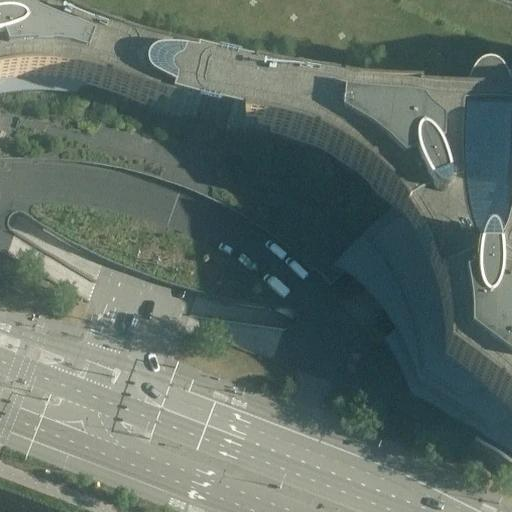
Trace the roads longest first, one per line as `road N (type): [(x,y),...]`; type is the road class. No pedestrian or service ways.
road 1 (primary): [(392,511),(0,363)]
road 2 (primary): [(0,414),(252,511)]
